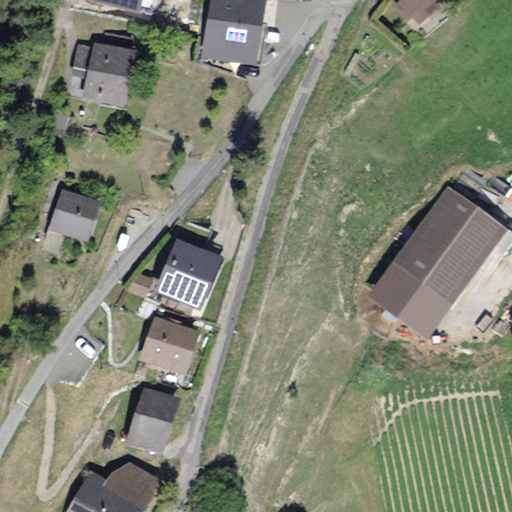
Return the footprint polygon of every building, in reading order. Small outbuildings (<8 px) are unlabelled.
[(123,0),(83,0),(82,5),(121,12),(123,0)] [(261,3),(240,0),(207,0),(198,59),(250,67),(261,3)] [(436,0),(402,0),(390,10),(409,34),(434,15),(427,7),(436,0)] [(118,113),(131,55),(91,46),(90,51),(76,48),(66,95),(80,98),(78,103),(118,113)] [(66,118),(51,115),(46,139),(61,142),(66,118)] [(511,239),(445,192),(390,268),(449,309),(478,268),(486,274),(511,239)] [(95,206),(59,194),(39,250),(56,256),(61,239),(81,246),(95,206)] [(217,254),(171,237),(148,296),(195,313),(217,254)] [(147,284),(135,279),(128,296),(141,301),(147,284)] [(194,335),(149,322),(136,366),(181,380),(194,335)] [(173,404),(141,393),(122,449),(155,460),(173,404)] [(140,511),(157,487),(124,467),(107,476),(102,484),(88,475),(64,511),(140,511)]
